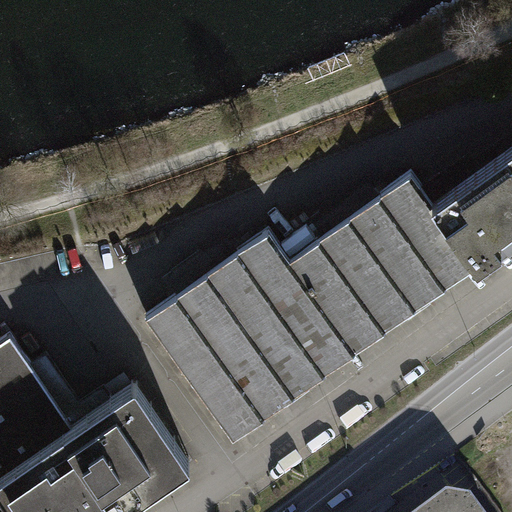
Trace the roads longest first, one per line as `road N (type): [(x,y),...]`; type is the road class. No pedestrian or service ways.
road 1 (track): [(0,218),(250,138),(511,30)]
road 2 (primary): [(511,356),(306,511)]
